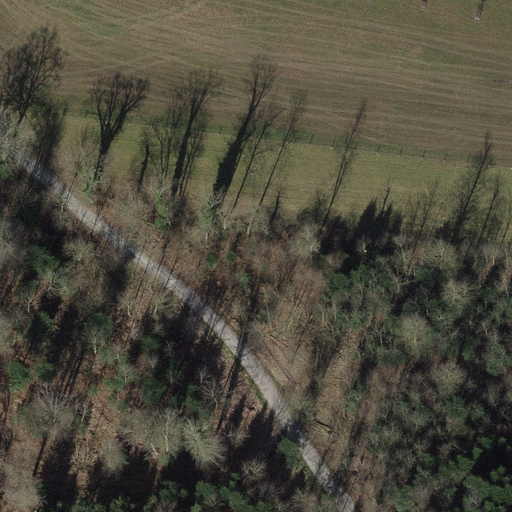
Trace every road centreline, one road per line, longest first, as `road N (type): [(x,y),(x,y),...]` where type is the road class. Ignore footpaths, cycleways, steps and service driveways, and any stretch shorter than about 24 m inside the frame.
road 1 (track): [(0,147),(202,307),(249,360),(349,511)]
road 2 (track): [(290,424),(241,468),(211,480),(0,479)]
